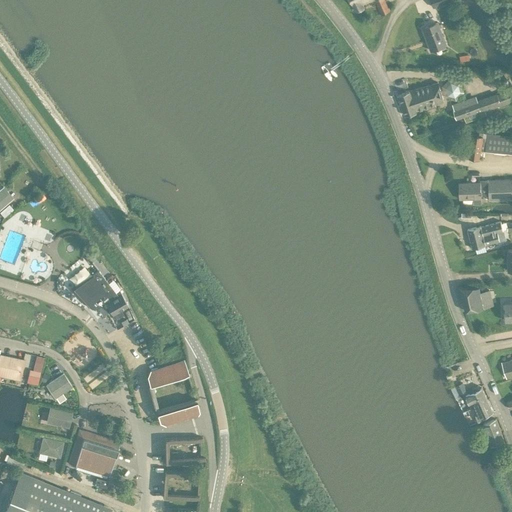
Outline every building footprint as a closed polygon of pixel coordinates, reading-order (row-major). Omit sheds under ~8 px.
[(349,0),(355,11),(363,8),(361,4),(369,0),(374,0),(381,15),(390,10),(385,0),(349,0)] [(436,22),(423,27),(431,49),(446,44),(440,28),(438,29),(436,22)] [(442,86),(445,97),(457,100),(465,92),(461,80),(450,77),(442,86)] [(399,93),(398,94),(405,114),(417,110),(416,108),(417,108),(420,107),(421,111),(436,105),(435,102),(444,98),(438,81),(410,91),(409,90),(399,93)] [(484,110),(498,105),(499,107),(511,101),(511,95),(511,96),(509,90),(497,94),(445,112),(448,121),(484,108),(484,110)] [(472,134),(468,158),(479,159),(481,150),(511,152),(511,134),(483,132),(483,135),(472,134)] [(480,182),(459,182),(460,198),(474,198),(474,203),(481,202),(481,197),(481,195),(489,195),(489,199),(511,198),(511,178),(480,180),(480,182)] [(0,189),(0,208),(13,197),(3,186),(0,189)] [(14,209),(9,203),(5,208),(9,213),(14,209)] [(467,229),(469,237),(482,234),(485,245),(486,245),(485,244),(505,239),(501,221),(481,226),(480,226),(467,229)] [(482,234),(469,237),(472,248),(485,245),(482,234)] [(128,305),(121,293),(118,295),(98,270),(75,288),(89,306),(90,307),(91,308),(92,308),(93,308),(95,308),(96,308),(97,308),(98,307),(105,302),(112,314),(128,305)] [(460,287),(466,310),(482,307),(493,305),(489,289),(480,290),(479,286),(460,287)] [(0,361),(0,372),(19,377),(22,360),(1,356),(0,361)] [(511,358),(501,362),(506,378),(511,376),(511,358)] [(159,367),(150,369),(147,375),(149,383),(189,372),(184,360),(160,367),(159,367)] [(38,385),(40,373),(31,371),(29,382),(38,385)] [(55,397),(72,385),(63,373),(46,384),(55,397)] [(470,406),(473,405),(485,397),(481,388),(465,395),(470,406)] [(474,407),(473,408),(480,422),(488,418),(487,415),(492,412),(485,397),(473,405),(474,407)] [(160,421),(165,424),(198,414),(199,412),(197,402),(157,413),(160,421)] [(68,426),(72,412),(50,407),(47,421),(68,426)] [(504,440),(500,429),(496,418),(483,422),(491,445),(492,445),(494,450),(506,445),(504,441),(504,440)] [(112,438),(86,430),(84,437),(77,435),(69,463),(109,476),(118,448),(110,445),(112,438)] [(164,438),(165,463),(205,459),(202,436),(164,438)] [(59,456),(63,441),(43,437),(41,445),(40,447),(40,449),(40,450),(40,451),(59,456)] [(163,497),(199,498),(201,472),(165,470),(163,497)] [(3,511),(109,511),(110,511),(19,474),(3,511)] [(106,486),(108,479),(96,476),(94,482),(106,486)]
